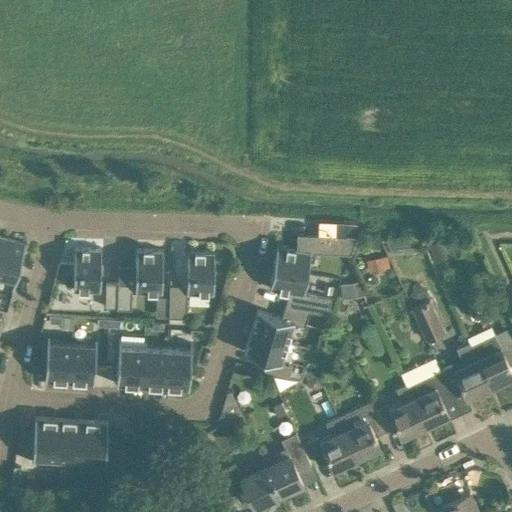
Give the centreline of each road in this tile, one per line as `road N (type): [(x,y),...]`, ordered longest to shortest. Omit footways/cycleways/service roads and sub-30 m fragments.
road 1 (residential): [(51,230),(241,229),(254,249),(203,403),(11,390)]
road 2 (residential): [(331,511),(493,439),(511,460)]
road 3 (residential): [(11,390),(51,230)]
